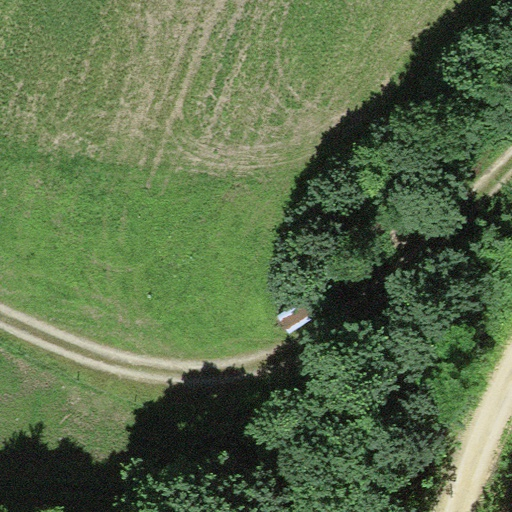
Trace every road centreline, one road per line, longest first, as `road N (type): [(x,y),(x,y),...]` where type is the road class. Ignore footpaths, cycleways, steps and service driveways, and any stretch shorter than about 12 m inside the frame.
road 1 (track): [(511,156),(297,342),(232,370),(149,378),(95,365),(0,321)]
road 2 (track): [(460,511),(486,415),(511,366)]
